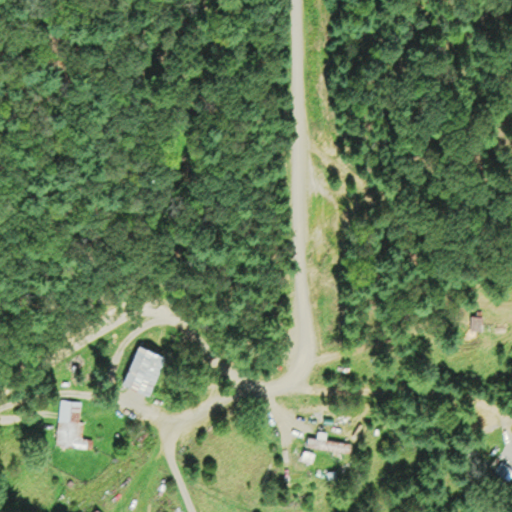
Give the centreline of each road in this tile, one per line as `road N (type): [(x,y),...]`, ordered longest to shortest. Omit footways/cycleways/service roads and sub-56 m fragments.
road 1 (residential): [(0,392),(152,308),(189,330),(221,367),(266,389),(440,392),(511,417)]
road 2 (track): [(292,0),(307,354),(297,388)]
